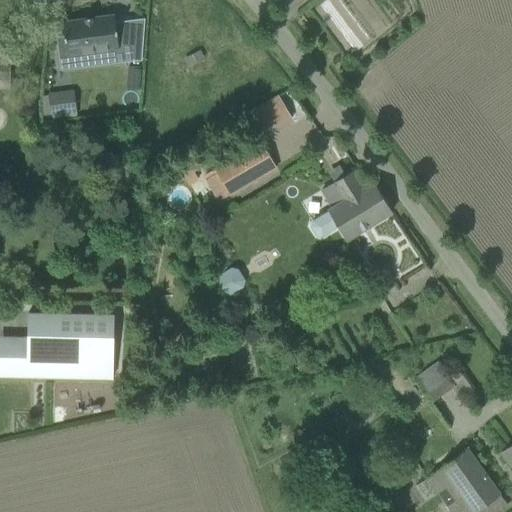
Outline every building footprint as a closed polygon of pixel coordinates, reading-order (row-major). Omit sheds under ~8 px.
[(59,56),(88,53),(89,62),(108,60),(107,50),(119,49),(114,15),(63,22),(65,36),(57,37),(59,56)] [(0,87),(8,88),(10,54),(0,53),(0,87)] [(141,67),(128,66),(127,91),(139,91),(141,67)] [(52,114),(76,111),(74,98),(62,99),(61,93),(49,95),(52,114)] [(263,130),(289,121),(280,95),(254,105),(263,130)] [(233,198),(278,167),(261,142),(203,176),(218,202),(231,195),(233,198)] [(371,184),(359,168),(322,191),(332,208),(311,221),(310,228),(316,237),(322,238),(339,227),(347,241),(391,213),(373,182),(371,184)] [(210,279),(221,296),(244,282),(233,265),(210,279)] [(27,337),(26,378),(112,380),(114,314),(28,312),(27,337)] [(470,386),(460,371),(448,379),(459,394),(470,386)] [(511,445),(500,454),(511,470),(511,445)] [(475,511),(500,495),(467,449),(427,478),(451,511),(475,511)]
